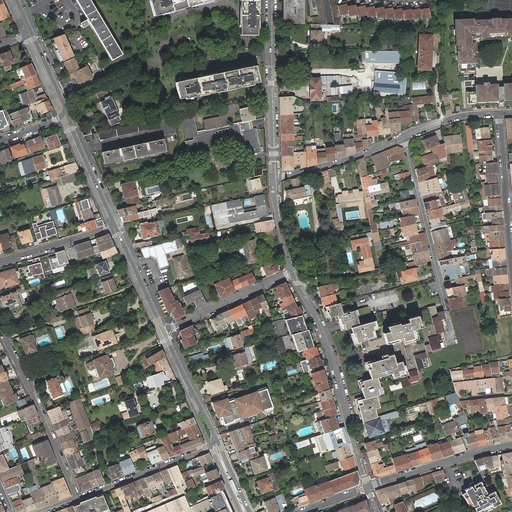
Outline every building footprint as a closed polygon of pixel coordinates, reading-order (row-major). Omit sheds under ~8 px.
[(76,0),(88,19),(91,23),(113,60),(123,54),(90,0),(76,0)] [(150,0),(155,16),(161,14),(160,12),(181,7),(181,9),(191,6),(190,4),(205,0),(211,0),(212,1),(214,0),(150,0)] [(241,0),(240,0),(240,6),(241,5),(241,27),(240,27),(240,34),(257,34),(257,22),(259,22),(259,9),(257,9),(257,1),(259,1),(258,0),(241,0)] [(284,23),(297,24),(301,24),(304,24),(303,0),(295,0),(296,5),(283,5),(284,23)] [(312,24),(327,24),(321,0),(314,0),(319,16),(311,17),(312,24)] [(339,24),(342,24),(340,15),(338,5),(337,0),(329,0),(335,25),(339,24)] [(338,5),(340,15),(349,13),(350,15),(358,14),(358,16),(368,14),(368,16),(377,15),(378,17),(386,15),(387,17),(396,16),(396,18),(405,16),(405,19),(414,17),(414,18),(423,16),(423,17),(432,15),(429,3),(425,3),(426,6),(421,7),(420,3),(416,4),(417,7),(412,8),(411,4),(407,4),(408,7),(403,8),(402,3),(398,4),(398,7),(394,8),(393,2),(389,3),(389,6),(385,7),(384,2),(379,3),(380,6),(375,7),(374,1),(370,2),(371,5),(366,6),(365,1),(361,2),(361,5),(357,6),(356,1),(352,1),(353,5),(348,6),(346,0),(342,1),(343,4),(338,5)] [(0,4),(0,20),(9,16),(3,3),(0,4)] [(475,18),(460,18),(460,27),(460,34),(460,42),(461,63),(461,71),(476,70),(476,64),(476,62),(475,62),(474,54),(473,54),(473,50),(475,50),(474,43),(475,43),(475,38),(475,34),(480,34),(480,38),(483,38),(484,36),(492,36),(496,36),(500,36),(508,36),(508,34),(511,34),(511,37),(511,36),(511,17),(511,19),(500,20),(500,18),(492,18),(492,20),(475,20),(475,18)] [(83,28),(91,23),(88,19),(81,23),(83,28)] [(312,24),(310,24),(309,43),(321,44),(321,42),(322,31),(330,31),(331,30),(340,30),(339,24),(335,25),(327,24),(312,24)] [(418,33),(418,68),(431,68),(431,33),(418,33)] [(64,34),(50,39),(51,42),(60,63),(74,56),(65,36),(64,34)] [(0,56),(2,62),(5,70),(11,67),(10,64),(13,63),(9,51),(0,54),(0,56)] [(365,52),(365,63),(399,64),(399,52),(365,52)] [(70,74),(79,69),(74,58),(65,63),(70,74)] [(98,69),(103,66),(100,60),(95,62),(98,69)] [(21,78),(22,79),(36,74),(31,63),(20,67),(20,69),(20,70),(22,74),(23,75),(23,77),(21,78)] [(92,76),(87,65),(79,69),(70,74),(71,75),(71,76),(73,77),(74,78),(75,77),(78,83),(92,76)] [(183,80),(176,82),(180,98),(189,96),(190,98),(197,96),(197,94),(208,92),(208,94),(220,92),(219,90),(234,87),(234,89),(246,86),(246,84),(258,82),(254,65),(247,67),(248,69),(226,73),(226,71),(216,73),(216,75),(201,79),(200,76),(190,79),(190,81),(183,82),(183,80)] [(374,91),(405,94),(407,74),(376,71),(374,91)] [(11,85),(12,88),(24,83),(26,87),(27,87),(27,88),(40,83),(36,74),(22,79),(10,84),(11,85)] [(313,76),(310,76),(310,78),(308,78),(310,101),(321,100),(319,77),(313,78),(313,76)] [(511,81),(511,83),(504,84),(504,86),(498,87),(498,84),(489,85),(489,82),(486,82),(484,82),(484,85),(476,85),(476,91),(474,91),(473,86),(473,82),(474,80),(478,80),(477,76),(465,76),(465,81),(465,86),(465,91),(467,101),(474,101),(477,101),(477,104),(485,104),(485,101),(491,101),(491,103),(498,103),(498,100),(505,100),(505,103),(511,102),(511,81)] [(21,93),(25,105),(27,104),(35,101),(37,101),(39,100),(46,97),(44,93),(35,97),(32,89),(21,93)] [(104,89),(95,94),(97,97),(103,95),(104,98),(103,98),(104,100),(99,102),(101,106),(100,106),(102,111),(103,111),(109,126),(119,121),(113,106),(111,101),(111,102),(109,97),(109,98),(108,96),(105,97),(104,94),(106,93),(104,89)] [(445,101),(447,116),(452,114),(451,107),(448,93),(444,94),(442,94),(443,101),(445,101)] [(433,95),(412,98),(413,105),(413,114),(414,120),(419,119),(418,105),(434,102),(433,95)] [(293,96),(279,97),(280,115),(305,113),(304,103),(304,101),(293,96)] [(37,101),(35,101),(37,107),(36,107),(38,111),(41,111),(42,112),(51,109),(46,97),(39,100),(37,101)] [(35,101),(27,104),(30,110),(36,107),(37,107),(35,101)] [(400,124),(410,122),(408,107),(408,105),(403,106),(403,108),(398,108),(399,112),(399,114),(400,124)] [(252,114),(254,113),(253,106),(240,109),(241,117),(227,121),(225,110),(204,115),(206,125),(195,127),(193,117),(183,119),(191,159),(202,157),(199,144),(220,139),(218,130),(229,127),(231,137),(245,134),(249,153),(263,150),(263,147),(259,148),(255,129),(254,129),(251,130),(249,120),(252,120),(254,119),(252,114)] [(17,108),(9,111),(12,118),(15,118),(17,123),(22,121),(18,111),(17,108)] [(25,108),(18,111),(22,121),(27,119),(24,114),(27,113),(25,108)] [(368,112),(364,112),(366,123),(367,136),(378,135),(377,121),(374,121),(375,122),(368,122),(367,119),(369,119),(368,112)] [(389,115),(388,113),(385,113),(386,121),(380,122),(379,113),(376,114),(376,119),(377,121),(378,135),(391,133),(389,121),(389,115)] [(400,124),(399,114),(396,114),(397,119),(389,121),(391,133),(401,131),(400,124)] [(155,120),(127,126),(99,132),(100,137),(100,139),(157,127),(155,120)] [(367,136),(366,123),(359,124),(360,134),(355,135),(356,140),(362,140),(362,142),(354,143),(356,153),(368,147),(367,140),(367,136)] [(81,130),(83,135),(92,133),(89,127),(81,130)] [(218,130),(220,139),(221,142),(231,140),(231,137),(229,127),(218,130)] [(476,129),(477,139),(490,138),(489,128),(476,129)] [(45,138),(49,149),(61,145),(56,133),(45,138)] [(354,143),(353,134),(343,135),(344,140),(344,145),(345,156),(356,153),(354,143)] [(27,153),(28,155),(34,153),(33,151),(44,147),(40,136),(27,141),(24,142),(27,153)] [(334,136),(335,146),(335,148),(336,158),(345,156),(344,145),(341,145),(340,136),(334,136)] [(424,161),(426,167),(443,163),(446,162),(444,150),(443,143),(438,145),(435,136),(428,139),(427,137),(423,138),(424,141),(423,141),(426,149),(432,147),(434,152),(433,155),(426,158),(424,161)] [(460,137),(443,139),(443,143),(444,150),(450,149),(461,147),(460,137)] [(163,138),(103,152),(105,164),(166,150),(163,138)] [(423,161),(424,167),(426,167),(424,161),(426,158),(433,155),(434,152),(432,147),(426,149),(423,141),(423,140),(421,140),(425,151),(431,148),(433,152),(432,154),(425,157),(423,161)] [(479,151),(491,150),(491,140),(479,141),(479,145),(478,144),(478,150),(479,150),(479,151)] [(21,155),(27,153),(24,142),(11,147),(15,156),(20,154),(21,155)] [(326,148),(325,145),(316,146),(316,150),(318,163),(327,161),(326,148)] [(318,163),(316,150),(312,151),(312,146),(305,146),(306,151),(307,166),(318,163)] [(281,147),(281,157),(300,156),(300,152),(293,152),(293,147),(281,147)] [(388,162),(405,158),(402,149),(397,147),(385,151),(388,162)] [(336,158),(335,148),(326,148),(327,161),(336,158)] [(0,157),(2,163),(5,162),(4,160),(11,157),(8,150),(2,152),(2,154),(0,154),(0,157)] [(492,160),(491,150),(479,151),(480,156),(483,155),(483,159),(480,159),(480,162),(484,162),(484,161),(492,160)] [(282,171),(294,170),(294,164),(301,163),(301,168),(307,166),(306,151),(300,152),(300,156),(281,157),(282,171)] [(378,172),(390,167),(388,162),(385,151),(372,156),(378,172)] [(43,154),(22,160),(26,172),(35,169),(36,171),(47,167),(43,154)] [(364,158),(356,161),(360,178),(367,176),(364,159),(364,158)] [(68,164),(63,165),(64,169),(60,170),(59,167),(47,170),(50,179),(51,178),(73,172),(79,170),(75,161),(68,164)] [(484,174),(498,173),(497,162),(483,163),(484,174)] [(415,169),(419,183),(432,180),(431,178),(434,177),(431,166),(417,169),(415,169)] [(254,167),(253,177),(259,175),(262,175),(261,167),(254,167)] [(336,169),(329,170),(330,178),(336,176),(337,175),(336,169)] [(329,170),(321,172),(325,192),(333,191),(330,178),(329,170)] [(73,172),(51,178),(52,181),(61,178),(62,183),(75,179),(73,172)] [(482,185),(499,183),(498,173),(484,174),(484,173),(484,176),(484,182),(480,183),(480,185),(482,185)] [(250,178),(252,189),(262,187),(259,175),(253,177),(250,178)] [(367,176),(360,178),(362,188),(372,186),(371,177),(368,178),(367,176)] [(298,178),(292,179),(294,189),(285,191),(287,201),(311,196),(309,185),(304,186),(304,187),(300,188),(298,178)] [(125,197),(126,201),(131,200),(136,198),(134,194),(137,194),(133,180),(121,184),(123,191),(122,192),(124,197),(125,197)] [(419,183),(422,196),(425,195),(439,191),(439,190),(437,190),(436,185),(433,186),(432,181),(432,180),(419,183)] [(366,208),(366,209),(371,208),(376,207),(375,201),(373,201),(370,202),(368,193),(380,190),(386,189),(385,182),(379,184),(372,186),(362,188),(362,192),(366,208)] [(479,188),(480,199),(485,199),(500,198),(499,183),(482,185),(482,187),(479,188)] [(51,203),(48,204),(49,207),(61,203),(56,185),(43,189),(45,194),(48,194),(51,203)] [(370,202),(373,201),(371,195),(387,191),(386,189),(380,190),(368,193),(370,202)] [(361,219),(368,218),(368,216),(362,192),(358,192),(358,190),(342,192),(342,194),(338,195),(340,208),(359,205),(361,219)] [(409,200),(407,190),(400,192),(402,201),(405,201),(409,200)] [(456,191),(458,204),(465,202),(463,191),(463,190),(456,191)] [(427,202),(438,199),(440,199),(443,198),(441,193),(441,191),(439,191),(425,195),(427,202)] [(136,200),(138,199),(137,194),(134,194),(136,198),(131,200),(126,201),(128,207),(132,206),(131,202),(136,200)] [(230,201),(234,221),(272,214),(271,207),(270,194),(268,194),(246,198),(234,200),(230,201)] [(168,205),(166,197),(155,200),(157,207),(158,207),(159,207),(161,206),(168,205)] [(89,204),(86,198),(77,201),(82,215),(79,216),(81,223),(95,219),(101,217),(99,213),(94,214),(92,210),(90,204),(89,204)] [(485,199),(485,206),(501,205),(500,198),(485,199)] [(401,209),(416,206),(414,199),(409,200),(405,201),(402,201),(401,202),(402,206),(394,208),(394,211),(401,209)] [(423,203),(425,211),(440,207),(438,199),(427,202),(423,203)] [(230,201),(211,204),(211,205),(215,225),(234,221),(230,201)] [(455,205),(447,207),(442,208),(443,213),(469,207),(467,202),(465,202),(458,204),(455,205)] [(136,212),(134,205),(132,206),(128,207),(117,209),(120,216),(136,212)] [(202,206),(201,206),(203,215),(210,213),(208,205),(202,206)] [(413,215),(418,214),(416,206),(401,209),(403,217),(413,215)] [(142,211),(120,216),(122,221),(147,215),(147,214),(155,213),(154,210),(160,209),(159,207),(158,207),(157,207),(148,209),(142,211)] [(440,208),(428,212),(429,219),(442,217),(440,208)] [(501,210),(486,212),(484,212),(485,219),(486,219),(491,218),(502,217),(501,210)] [(402,227),(415,225),(413,215),(403,217),(398,218),(399,222),(402,224),(402,227)] [(96,221),(95,219),(81,223),(80,223),(81,227),(83,231),(86,230),(104,225),(102,220),(96,221)] [(335,232),(344,231),(342,223),(339,224),(338,219),(332,220),(335,232)] [(255,223),(256,232),(260,232),(268,230),(273,229),(271,220),(258,222),(255,223)] [(56,231),(53,221),(37,225),(36,222),(32,223),(37,238),(47,235),(47,236),(57,233),(56,231)] [(157,221),(139,225),(142,238),(160,234),(157,221)] [(482,237),(483,240),(484,240),(485,240),(488,239),(504,238),(502,224),(492,225),(487,225),(487,228),(483,229),(483,232),(484,237),(482,237)] [(402,227),(400,228),(401,231),(402,237),(409,236),(417,234),(415,225),(402,227)] [(430,230),(434,245),(449,241),(446,226),(437,228),(430,230)] [(273,229),(268,230),(269,233),(270,232),(272,238),(277,237),(275,228),(273,229)] [(29,229),(19,232),(22,243),(32,240),(29,229)] [(183,238),(184,238),(190,236),(199,234),(198,229),(194,230),(193,229),(187,231),(182,233),(183,238)] [(13,245),(11,240),(10,236),(9,232),(0,234),(0,241),(2,247),(7,245),(8,247),(13,245)] [(209,241),(207,232),(199,234),(190,236),(192,245),(209,241)] [(404,246),(425,241),(423,233),(417,234),(409,236),(411,242),(408,243),(408,242),(398,245),(398,247),(404,246)] [(99,237),(95,239),(97,246),(102,244),(111,240),(108,234),(99,237)] [(178,249),(184,248),(182,238),(176,240),(178,249)] [(486,249),(505,247),(504,238),(488,239),(488,243),(489,246),(485,247),(486,249)] [(254,239),(241,242),(246,265),(259,262),(258,258),(254,239)] [(359,274),(373,271),(367,239),(356,241),(358,250),(362,249),(365,265),(357,267),(359,274)] [(434,245),(436,255),(450,251),(450,249),(449,249),(448,247),(455,245),(455,242),(462,241),(461,239),(449,241),(434,245)] [(107,249),(114,246),(111,240),(102,244),(97,246),(98,246),(101,252),(107,249)] [(156,244),(139,248),(143,256),(143,257),(149,256),(149,255),(151,255),(158,254),(164,252),(177,250),(174,240),(162,243),(161,243),(156,244)] [(78,259),(92,254),(93,254),(91,248),(89,241),(74,245),(78,259)] [(144,241),(132,244),(135,249),(139,248),(156,244),(156,242),(151,243),(151,241),(144,242),(144,241)] [(411,249),(412,254),(414,254),(427,251),(425,241),(404,246),(405,251),(411,249)] [(101,254),(103,258),(110,256),(117,253),(114,246),(107,249),(101,252),(93,254),(92,254),(92,256),(101,254)] [(486,249),(487,259),(488,259),(505,257),(505,247),(486,249)] [(63,250),(60,251),(64,263),(68,262),(63,250)] [(162,266),(162,268),(168,266),(168,264),(165,254),(177,251),(177,250),(164,252),(158,254),(158,256),(162,266)] [(47,254),(38,257),(43,271),(51,268),(52,269),(52,270),(69,264),(68,262),(64,263),(60,251),(54,252),(55,255),(56,257),(49,259),(48,257),(47,254)] [(409,264),(409,266),(429,261),(427,251),(414,254),(416,262),(409,264)] [(436,255),(437,261),(447,259),(457,257),(456,255),(449,256),(448,253),(450,252),(450,251),(436,255)] [(158,254),(151,255),(156,259),(159,269),(162,268),(162,266),(158,256),(158,254)] [(179,272),(180,276),(187,274),(182,256),(173,258),(177,273),(179,272)] [(35,275),(43,272),(43,271),(38,257),(34,258),(35,263),(18,269),(21,278),(35,274),(35,275)] [(488,259),(489,268),(506,266),(505,257),(488,259)] [(96,264),(92,265),(91,265),(91,267),(88,269),(87,270),(89,275),(91,276),(95,275),(95,277),(108,272),(104,261),(102,261),(101,259),(95,261),(96,264)] [(437,261),(439,267),(448,265),(447,259),(437,261)] [(279,271),(276,263),(261,266),(266,277),(279,271)] [(460,277),(457,264),(448,265),(439,267),(442,282),(447,281),(454,279),(455,279),(460,277)] [(489,268),(489,276),(492,275),(507,274),(506,266),(489,268)] [(21,278),(18,269),(13,271),(16,281),(21,280),(21,278)] [(412,269),(400,272),(403,282),(416,279),(415,274),(413,274),(412,269)] [(13,270),(4,273),(4,275),(0,276),(0,288),(17,283),(16,281),(13,270)] [(247,274),(244,276),(248,284),(255,280),(251,272),(250,273),(250,271),(246,273),(247,274)] [(113,277),(112,274),(96,280),(98,284),(100,283),(105,294),(115,290),(111,278),(113,277)] [(492,275),(493,285),(508,284),(507,274),(492,275)] [(248,284),(244,276),(237,279),(241,287),(248,284)] [(455,287),(463,285),(466,284),(465,276),(460,277),(455,279),(454,279),(455,287)] [(230,281),(228,278),(225,279),(214,284),(216,289),(213,291),(216,298),(233,290),(230,281)] [(237,279),(237,278),(230,281),(233,290),(241,287),(237,279)] [(272,288),(275,295),(288,289),(287,287),(288,287),(288,286),(286,282),(285,282),(272,288)] [(37,285),(40,294),(46,292),(43,283),(37,285)] [(336,283),(326,285),(318,287),(321,298),(334,295),(332,290),(338,288),(336,283)] [(363,294),(372,293),(371,283),(361,285),(363,294)] [(491,293),(492,292),(494,292),(509,291),(508,284),(493,285),(490,286),(491,293)] [(444,289),(446,299),(453,297),(459,296),(462,295),(466,295),(463,285),(455,287),(451,288),(444,289)] [(168,287),(158,291),(168,313),(171,312),(180,308),(177,300),(174,302),(172,297),(168,287)] [(199,289),(183,297),(186,305),(194,301),(196,307),(205,303),(199,289)] [(278,301),(281,299),(291,295),(288,289),(275,295),(278,301)] [(16,291),(0,296),(0,301),(2,308),(20,301),(16,291)] [(492,292),(493,299),(498,299),(509,298),(509,291),(494,292),(492,292)] [(57,298),(55,299),(60,312),(75,306),(70,293),(61,297),(60,295),(56,296),(57,298)] [(256,298),(262,311),(269,308),(268,306),(265,299),(263,294),(256,298)] [(321,298),(323,307),(328,306),(337,304),(334,294),(334,295),(321,298)] [(280,304),(281,307),(294,301),(291,295),(281,299),(283,302),(280,304)] [(446,299),(448,307),(461,304),(459,296),(453,297),(446,299)] [(254,314),(262,311),(256,298),(249,301),(254,314)] [(509,298),(498,299),(499,307),(500,310),(504,310),(504,311),(510,311),(509,298)] [(247,317),(248,320),(256,316),(254,314),(249,301),(241,304),(246,315),(247,317)] [(286,309),(287,312),(288,311),(296,307),(294,301),(281,307),(283,311),(286,309)] [(337,304),(328,306),(331,318),(338,316),(339,318),(341,318),(343,326),(344,330),(352,328),(356,343),(367,340),(367,337),(375,335),(374,330),(377,329),(374,321),(360,325),(356,313),(356,310),(350,312),(349,310),(342,312),(339,303),(337,304)] [(228,310),(233,321),(246,315),(241,304),(228,310)] [(171,315),(173,319),(174,320),(183,315),(182,311),(184,310),(182,307),(180,308),(171,312),(172,314),(171,315)] [(290,318),(301,315),(304,314),(303,312),(301,311),(298,307),(296,307),(288,311),(290,314),(288,315),(290,318)] [(87,308),(77,312),(82,327),(80,328),(82,335),(95,330),(87,308)] [(226,324),(233,321),(228,310),(221,314),(226,324)] [(435,333),(442,331),(439,319),(442,319),(440,311),(435,312),(436,316),(430,318),(435,333)] [(217,317),(213,319),(210,320),(212,324),(214,323),(218,331),(227,327),(226,324),(221,314),(216,316),(217,317)] [(290,318),(285,319),(290,334),(291,334),(306,330),(301,315),(290,318)] [(387,331),(390,342),(401,339),(402,342),(416,339),(414,328),(419,326),(416,315),(406,318),(407,322),(397,324),(397,323),(386,326),(387,331)] [(60,316),(57,317),(48,320),(50,324),(61,320),(60,316)] [(179,331),(179,332),(182,339),(192,334),(196,332),(194,328),(193,329),(191,325),(179,331)] [(251,328),(241,331),(243,337),(253,334),(251,328)] [(111,329),(93,336),(98,350),(117,343),(111,329)] [(291,334),(297,351),(311,347),(306,330),(291,334)] [(385,343),(390,342),(387,331),(382,333),(385,343)] [(182,339),(180,340),(183,347),(196,344),(192,334),(182,339)] [(426,338),(428,343),(423,345),(425,351),(439,347),(438,342),(437,343),(436,341),(440,340),(439,334),(426,338)] [(28,354),(36,351),(30,335),(22,338),(28,354)] [(36,351),(38,351),(31,335),(30,335),(36,351)] [(238,335),(223,339),(226,350),(242,346),(238,335)] [(274,339),(276,346),(279,357),(286,355),(280,337),(274,339)] [(20,339),(26,355),(28,354),(22,338),(20,339)] [(247,347),(230,352),(236,371),(242,369),(256,365),(256,363),(251,364),(250,361),(251,361),(247,347)] [(306,356),(307,360),(316,356),(316,354),(317,354),(315,347),(304,351),(303,353),(303,355),(306,356)] [(161,350),(142,361),(143,363),(141,364),(143,368),(149,365),(164,356),(161,350)] [(412,355),(415,369),(422,368),(419,358),(425,356),(424,352),(412,355)] [(356,401),(362,422),(372,419),(378,417),(375,408),(380,407),(376,395),(381,394),(376,376),(390,372),(391,376),(403,373),(400,361),(394,362),(391,354),(385,356),(386,358),(365,364),(369,379),(359,382),(364,398),(356,401)] [(107,356),(94,360),(101,377),(113,372),(111,368),(113,367),(114,365),(113,363),(112,362),(110,362),(109,359),(108,360),(107,356)] [(149,365),(143,368),(144,371),(149,369),(153,366),(156,374),(163,371),(169,368),(164,356),(149,365)] [(307,360),(300,362),(304,372),(308,371),(312,370),(312,368),(322,364),(321,360),(319,361),(318,356),(316,356),(307,360)] [(97,368),(94,360),(90,362),(89,363),(88,364),(87,365),(87,366),(87,367),(88,368),(88,369),(89,369),(90,370),(91,370),(92,370),(93,370),(97,368)] [(489,371),(490,371),(498,370),(497,362),(488,363),(488,364),(489,371)] [(489,378),(491,378),(490,374),(490,371),(489,371),(488,364),(480,365),(480,366),(481,372),(482,373),(482,375),(488,375),(489,378)] [(472,367),(472,369),(473,376),(471,376),(472,380),(474,380),(473,377),(479,376),(480,379),(483,379),(482,375),(482,373),(481,372),(480,366),(472,367)] [(312,381),(313,385),(314,385),(326,381),(321,367),(312,370),(308,371),(309,375),(312,374),(314,379),(312,380),(312,381)] [(472,369),(461,371),(462,381),(464,381),(464,377),(471,376),(473,376),(472,369)] [(399,382),(401,388),(409,386),(407,382),(417,379),(414,370),(407,372),(409,379),(399,382)] [(0,381),(7,379),(9,378),(5,371),(4,371),(0,373),(0,381)] [(152,375),(145,377),(149,389),(164,384),(163,381),(165,380),(166,378),(163,371),(156,374),(152,375)] [(461,371),(449,372),(451,378),(457,378),(458,379),(460,379),(460,382),(462,381),(461,371)] [(125,382),(122,376),(116,378),(118,384),(125,382)] [(54,377),(44,381),(51,399),(62,395),(54,377)] [(494,378),(496,393),(503,392),(500,377),(494,378)] [(484,379),(485,387),(488,387),(488,388),(489,388),(490,388),(493,388),(493,393),(494,393),(496,393),(494,378),(491,378),(489,378),(484,379)] [(0,390),(10,386),(7,379),(0,381),(0,390)] [(208,385),(211,395),(226,390),(225,386),(223,387),(219,379),(210,382),(211,385),(208,385)] [(474,380),(476,395),(478,395),(478,392),(486,391),(485,387),(484,379),(483,379),(480,379),(474,380)] [(464,381),(465,390),(467,390),(467,388),(473,388),(474,395),(476,395),(474,380),(472,380),(464,381)] [(317,389),(318,393),(329,389),(326,381),(314,385),(316,390),(317,389)] [(452,382),(456,393),(458,397),(462,397),(459,392),(458,392),(456,389),(463,389),(463,390),(465,390),(464,381),(462,381),(460,382),(452,382)] [(13,393),(10,386),(0,390),(0,399),(2,398),(13,393)] [(256,392),(235,399),(234,397),(227,400),(226,399),(219,401),(219,399),(211,402),(214,411),(217,411),(219,417),(220,416),(223,425),(234,422),(233,420),(247,416),(247,417),(256,415),(255,413),(262,411),(263,413),(272,409),(265,387),(255,390),(256,392)] [(329,389),(318,393),(321,399),(317,401),(317,402),(320,402),(330,398),(332,398),(329,389)] [(18,400),(15,393),(13,393),(2,398),(5,406),(17,401),(18,400)] [(456,393),(447,396),(450,405),(457,404),(459,409),(462,407),(460,402),(458,397),(456,393)] [(492,398),(494,407),(506,405),(509,405),(507,396),(504,397),(492,398)] [(17,401),(20,409),(28,406),(25,398),(18,400),(17,401)] [(80,399),(80,398),(69,402),(71,408),(73,415),(75,422),(78,429),(80,435),(82,442),(84,447),(95,443),(92,433),(89,424),(85,411),(83,407),(82,404),(80,399)] [(133,398),(124,401),(125,406),(126,412),(122,413),(124,419),(138,414),(136,409),(137,408),(135,403),(134,403),(133,398)] [(330,400),(330,398),(320,402),(323,410),(334,406),(331,400),(330,400)] [(492,398),(485,399),(487,412),(492,411),(492,408),(494,407),(492,398)] [(440,399),(432,401),(437,416),(442,414),(438,403),(441,402),(440,399)] [(485,399),(477,400),(479,411),(480,414),(487,412),(485,399)] [(460,402),(462,407),(463,409),(468,408),(468,411),(470,411),(471,414),(476,413),(476,411),(479,411),(477,400),(460,402)] [(188,409),(185,402),(176,405),(180,411),(188,409)] [(21,421),(25,420),(27,419),(37,415),(33,404),(28,406),(20,409),(17,411),(19,415),(21,421)] [(494,407),(495,414),(507,412),(506,405),(494,407)] [(61,412),(59,406),(46,411),(49,417),(61,412)] [(336,415),(334,406),(323,410),(320,411),(315,413),(318,421),(323,419),(325,418),(336,415)] [(386,414),(379,417),(378,417),(372,419),(373,421),(364,424),(369,438),(389,431),(385,419),(398,416),(397,413),(400,413),(399,411),(389,413),(386,414)] [(52,424),(64,419),(61,412),(49,417),(52,424)] [(495,414),(496,420),(508,418),(507,412),(495,414)] [(455,418),(455,419),(457,425),(469,421),(469,420),(466,415),(466,414),(464,415),(455,418)] [(27,425),(27,427),(30,434),(35,432),(32,424),(39,420),(37,415),(27,419),(25,420),(26,424),(27,425)] [(317,421),(318,425),(336,419),(335,416),(337,415),(336,415),(325,418),(323,419),(317,421)] [(68,417),(64,419),(52,424),(54,430),(67,425),(71,424),(68,417)] [(195,423),(192,417),(177,423),(178,426),(179,426),(180,429),(195,423)] [(508,418),(496,420),(498,427),(509,425),(508,418)] [(151,419),(138,424),(138,425),(137,425),(136,427),(139,436),(140,436),(142,436),(142,437),(155,432),(155,431),(156,431),(157,429),(156,427),(154,427),(154,424),(154,423),(153,420),(152,420),(151,420),(151,419)] [(336,419),(318,425),(321,434),(334,430),(332,422),(336,420),(336,419)] [(455,419),(443,424),(446,435),(452,434),(454,440),(449,442),(453,454),(466,450),(461,436),(456,439),(454,433),(459,431),(459,430),(457,425),(455,419)] [(97,421),(89,424),(92,433),(95,432),(94,430),(100,428),(97,421)] [(201,436),(195,423),(180,429),(176,430),(177,433),(176,433),(177,436),(180,442),(183,441),(184,443),(201,436)] [(57,437),(70,432),(67,425),(54,430),(57,437)] [(498,427),(499,434),(510,432),(509,425),(498,427)] [(228,432),(236,452),(253,447),(254,446),(248,426),(246,427),(236,430),(228,432)] [(297,442),(303,459),(306,458),(319,454),(334,448),(348,443),(343,426),(339,428),(334,430),(321,434),(297,442)] [(1,428),(0,428),(0,451),(1,451),(9,447),(7,443),(11,441),(7,431),(3,432),(1,428)] [(490,431),(493,443),(501,442),(499,434),(496,434),(496,429),(490,431)] [(33,434),(35,438),(45,434),(43,430),(33,434)] [(483,430),(473,431),(478,446),(486,445),(483,432),(483,430)] [(60,444),(72,439),(75,437),(72,431),(70,432),(57,437),(60,444)] [(178,439),(175,431),(167,434),(170,442),(178,439)] [(464,434),(468,449),(478,446),(473,431),(464,434)] [(483,432),(486,445),(493,443),(490,431),(483,432)] [(499,434),(501,442),(511,439),(510,432),(499,434)] [(170,442),(167,434),(159,437),(159,438),(160,439),(163,445),(170,442)] [(179,444),(182,452),(204,443),(201,436),(184,443),(183,441),(180,442),(178,443),(179,444)] [(364,443),(367,451),(377,447),(382,445),(380,438),(364,443)] [(57,462),(48,439),(32,445),(38,461),(42,460),(44,466),(57,462)] [(63,450),(75,445),(72,439),(60,444),(63,450)] [(172,447),(170,442),(163,445),(163,446),(168,457),(175,455),(172,447)] [(439,445),(443,457),(453,454),(449,442),(439,445)] [(348,443),(334,448),(335,451),(332,452),(333,457),(337,456),(339,460),(352,456),(348,443)] [(433,444),(427,446),(432,460),(443,457),(439,445),(438,443),(434,444),(433,444)] [(182,452),(179,444),(172,447),(175,455),(182,452)] [(386,444),(382,445),(385,451),(387,451),(389,458),(391,457),(388,448),(386,444)] [(65,457),(78,452),(75,445),(63,450),(65,457)] [(144,449),(148,457),(151,464),(152,463),(149,456),(158,452),(156,448),(155,445),(144,449)] [(144,449),(143,446),(136,449),(140,457),(141,460),(148,457),(144,449)] [(156,448),(158,452),(161,460),(168,457),(163,446),(156,448)] [(418,451),(422,463),(432,460),(427,446),(422,447),(423,449),(418,451)] [(253,447),(236,452),(239,460),(241,460),(247,458),(248,459),(250,458),(259,455),(257,451),(254,452),(253,447)] [(131,451),(130,448),(127,449),(130,457),(131,460),(140,457),(136,449),(131,451)] [(394,466),(396,471),(411,467),(407,454),(405,449),(403,450),(404,455),(398,457),(400,462),(393,463),(394,466)] [(377,450),(367,453),(370,463),(380,459),(377,450)] [(0,472),(9,469),(1,451),(0,451),(0,472)] [(407,454),(411,467),(422,463),(418,451),(407,454)] [(504,464),(511,461),(511,451),(502,454),(503,460),(504,464)] [(68,463),(80,458),(78,452),(65,457),(68,463)] [(161,460),(158,452),(149,456),(152,463),(161,460)] [(198,467),(212,461),(209,453),(194,458),(198,467)] [(259,455),(250,458),(251,460),(250,460),(254,474),(267,469),(262,454),(259,455)] [(497,455),(490,456),(492,466),(498,465),(497,455)] [(345,469),(355,465),(352,456),(339,460),(341,466),(343,465),(345,469)] [(492,466),(490,456),(482,457),(485,465),(486,468),(488,472),(493,470),(492,466)] [(131,460),(130,457),(118,461),(119,464),(123,475),(135,470),(133,464),(132,463),(131,460)] [(485,465),(482,457),(476,459),(474,460),(476,464),(479,470),(486,468),(485,465)] [(78,467),(83,465),(80,458),(68,463),(71,470),(78,467)] [(469,461),(457,465),(460,473),(472,469),(469,461)] [(503,476),(511,474),(511,461),(504,464),(501,464),(501,467),(504,466),(505,473),(503,474),(503,476)] [(30,471),(27,462),(18,465),(0,472),(0,475),(3,482),(17,476),(21,474),(30,471)] [(336,462),(325,465),(327,471),(338,468),(336,462)] [(374,475),(378,477),(396,471),(394,466),(382,469),(381,465),(378,466),(377,462),(375,463),(371,464),(374,475)] [(105,466),(104,467),(109,480),(123,475),(119,464),(115,466),(115,464),(108,467),(109,468),(106,469),(105,466)] [(80,491),(91,487),(86,474),(77,477),(76,472),(79,471),(78,467),(71,470),(80,491)] [(192,470),(188,471),(190,475),(193,474),(194,476),(204,472),(202,467),(192,471),(192,470)] [(97,485),(103,482),(98,469),(94,471),(94,468),(92,469),(93,471),(97,485)] [(204,483),(210,480),(219,476),(216,468),(203,474),(203,476),(205,475),(207,479),(205,480),(203,481),(204,483)] [(171,480),(166,469),(158,472),(162,481),(166,480),(167,482),(171,480)] [(357,470),(328,481),(332,493),(356,484),(359,479),(357,470)] [(434,479),(435,483),(442,480),(443,480),(443,478),(442,476),(444,475),(442,470),(432,473),(434,479)] [(91,487),(97,485),(93,471),(86,474),(91,487)] [(181,474),(187,490),(194,487),(191,479),(190,475),(188,471),(181,474)] [(162,481),(158,472),(151,475),(157,488),(164,485),(162,481)] [(270,479),(274,477),(273,473),(268,475),(268,477),(257,481),(261,493),(273,489),(273,490),(278,489),(277,485),(272,486),(270,479)] [(423,476),(425,482),(434,479),(432,473),(423,476)] [(36,509),(47,505),(40,488),(35,474),(32,475),(36,486),(28,489),(29,492),(31,497),(36,509)] [(508,488),(511,487),(511,474),(503,476),(502,477),(503,479),(504,478),(506,478),(508,488)] [(157,488),(151,475),(144,478),(149,489),(150,491),(157,488)] [(3,482),(5,488),(17,483),(19,482),(17,476),(3,482)] [(205,487),(208,495),(220,490),(222,489),(225,488),(219,476),(210,480),(212,484),(205,487)] [(71,495),(63,477),(54,481),(53,479),(50,480),(51,483),(58,500),(71,495)] [(415,489),(416,490),(423,487),(419,477),(412,479),(415,489)] [(144,493),(145,495),(148,494),(146,491),(149,489),(144,478),(138,480),(144,493)] [(408,491),(408,492),(415,489),(412,479),(404,481),(408,491)] [(132,482),(140,499),(142,498),(140,494),(144,493),(138,480),(132,482)] [(316,486),(320,498),(332,493),(328,481),(316,486)] [(408,491),(404,481),(397,484),(401,494),(408,491)] [(466,487),(462,489),(464,492),(460,494),(465,503),(466,502),(467,505),(468,508),(475,504),(477,507),(472,509),(473,511),(484,511),(486,511),(491,510),(489,506),(491,505),(493,509),(495,507),(498,505),(498,506),(501,504),(496,495),(495,496),(495,494),(494,492),(487,495),(482,486),(481,484),(479,481),(472,485),(474,489),(472,490),(470,485),(467,486),(468,487),(467,487),(466,487)] [(132,497),(134,501),(140,499),(132,482),(126,484),(132,497)] [(304,482),(302,483),(303,486),(305,493),(308,503),(320,498),(316,486),(316,485),(307,488),(304,482)] [(8,494),(27,487),(26,485),(18,488),(17,485),(18,485),(17,483),(5,488),(8,494)] [(47,505),(58,500),(51,483),(40,488),(47,505)] [(132,497),(126,484),(120,487),(125,500),(132,497)] [(390,486),(394,497),(401,494),(397,484),(390,486)] [(389,501),(390,504),(393,503),(391,498),(394,497),(390,486),(384,488),(389,501)] [(124,511),(130,511),(125,500),(120,487),(115,489),(118,495),(124,510),(124,511)] [(376,492),(380,504),(389,501),(384,488),(376,490),(376,492)] [(308,503),(305,493),(294,497),(295,499),(297,499),(297,500),(299,506),(308,503)] [(109,511),(102,494),(92,498),(98,511),(109,511)] [(264,501),(267,509),(279,503),(281,503),(284,502),(281,494),(264,501)] [(26,511),(28,511),(36,509),(31,497),(22,501),(26,511)] [(98,511),(92,498),(87,499),(93,511),(98,511)] [(16,511),(26,511),(22,501),(21,499),(12,503),(16,511)] [(93,511),(87,499),(79,503),(82,511),(93,511)] [(369,511),(366,500),(357,503),(357,504),(348,507),(338,510),(338,511),(335,511),(369,511)] [(406,511),(402,502),(394,505),(396,511),(406,511)] [(82,511),(79,503),(72,506),(74,511),(82,511)] [(279,503),(267,509),(267,511),(278,511),(283,510),(281,503),(279,503)]
